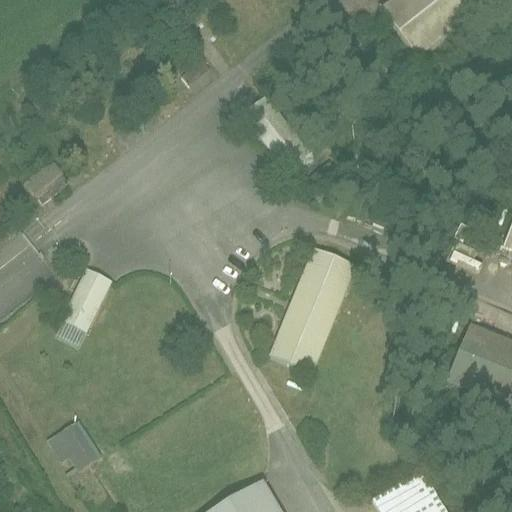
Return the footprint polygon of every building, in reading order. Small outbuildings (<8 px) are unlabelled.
[(466,0),(375,0),(413,45),(466,0)] [(268,75),(231,101),(276,164),(313,138),(268,75)] [(511,181),(489,235),(511,244),(511,181)] [(353,258),(302,238),(267,326),(318,346),(353,258)] [(85,351),(117,283),(90,270),(58,339),(85,351)] [(440,365),(511,396),(511,324),(467,305),(440,365)] [(65,467),(74,462),(82,475),(105,462),(84,424),(51,442),(65,467)] [(291,511),(262,464),(195,506),(198,511),(291,511)] [(450,511),(432,475),(382,500),(387,511),(450,511)]
